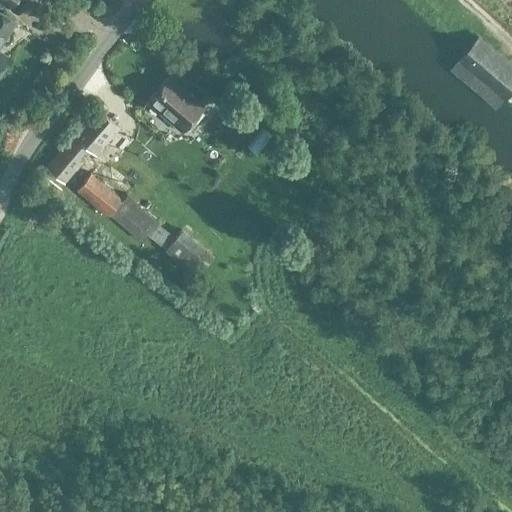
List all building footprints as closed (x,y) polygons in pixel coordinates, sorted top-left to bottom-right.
[(0,44),(15,22),(8,17),(0,11),(0,69),(8,58),(0,52),(0,44)] [(478,36),(460,57),(478,73),(496,52),(478,36)] [(203,106),(168,76),(147,101),(182,131),(203,106)] [(114,124),(91,105),(43,162),(62,178),(86,148),(91,152),(114,124)] [(108,213),(121,197),(89,172),(74,189),(106,216),(108,213)] [(139,239),(145,233),(156,221),(156,220),(124,193),(121,197),(108,213),(139,239)] [(163,247),(172,235),(156,221),(145,233),(163,247)] [(211,253),(181,227),(163,247),(193,273),(211,253)] [(0,511),(29,511),(32,508),(0,494),(0,511)]
